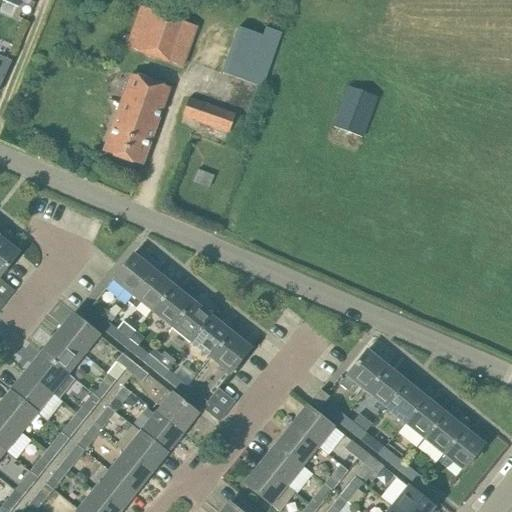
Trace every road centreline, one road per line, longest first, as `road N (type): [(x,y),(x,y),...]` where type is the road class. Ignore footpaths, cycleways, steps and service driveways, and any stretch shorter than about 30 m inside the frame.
road 1 (unclassified): [(511,379),(0,155)]
road 2 (residential): [(169,511),(299,346)]
road 3 (residential): [(0,342),(78,242)]
